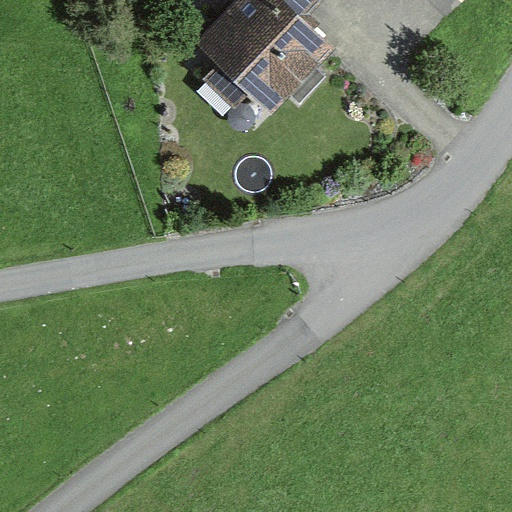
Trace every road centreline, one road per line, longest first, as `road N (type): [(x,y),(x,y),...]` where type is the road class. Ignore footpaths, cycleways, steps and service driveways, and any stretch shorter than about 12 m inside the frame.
road 1 (unclassified): [(66,511),(337,306),(397,247)]
road 2 (unclassified): [(0,280),(226,242),(338,237),(397,247)]
road 3 (residential): [(397,247),(511,112)]
